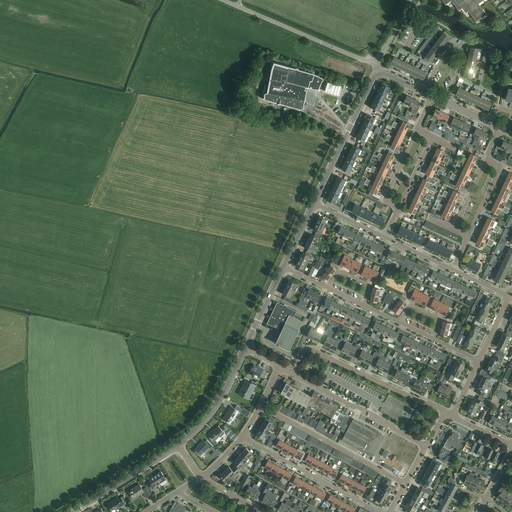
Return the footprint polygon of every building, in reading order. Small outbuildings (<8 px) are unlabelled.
[(441,0),(444,3),(445,2),(447,4),(451,0),(452,0),(453,1),(452,2),(457,9),(458,8),(460,10),(462,8),(464,11),(466,10),(467,12),(468,11),(470,13),(469,13),(476,22),(479,19),(478,18),(480,17),(482,15),(483,17),(486,14),(477,2),(479,1),(480,3),(483,0),(441,0)] [(440,37),(446,42),(450,37),(444,32),(440,37)] [(440,37),(436,42),(443,46),(446,42),(440,37)] [(443,46),(436,42),(433,46),(439,51),(443,46)] [(439,51),(433,46),(429,51),(436,56),(439,51)] [(436,56),(429,51),(425,56),(432,61),(436,56)] [(396,67),(399,59),(394,57),(391,64),(396,67)] [(405,62),(399,59),(396,67),(401,69),(405,62)] [(303,110),(307,90),(305,90),(306,87),(319,91),(320,91),(319,91),(319,89),(320,89),(324,79),(312,73),(272,62),(270,75),(267,90),(264,89),(262,99),(303,110)] [(405,62),(401,69),(407,72),(410,64),(405,62)] [(416,67),(410,64),(407,72),(412,74),(416,67)] [(416,67),(412,74),(418,77),(421,69),(416,67)] [(427,72),(421,69),(418,77),(423,79),(427,72)] [(339,97),(341,86),(327,82),(324,92),(339,97)] [(382,84),(379,89),(387,93),(390,87),(382,84)] [(461,97),(465,90),(459,87),(456,95),(461,97)] [(379,89),(377,95),(384,99),(387,93),(379,89)] [(470,92),(465,90),(461,97),(466,100),(470,92)] [(475,95),(470,92),(466,100),(472,102),(475,95)] [(384,99),(377,95),(374,101),(381,105),(384,99)] [(410,106),(413,98),(407,95),(404,103),(410,106)] [(475,95),(472,102),(477,105),(481,98),(475,95)] [(413,98),(410,106),(413,107),(412,109),(411,109),(411,112),(418,112),(419,110),(421,105),(418,104),(419,101),(413,98)] [(486,100),(481,98),(477,105),(483,107),(486,100)] [(492,103),(486,100),(483,107),(488,110),(492,103)] [(381,105),(374,101),(371,107),(378,110),(381,105)] [(439,111),(436,109),(433,116),(439,119),(442,112),(443,111),(442,110),(441,110),(440,110),(439,111)] [(442,112),(439,119),(446,122),(449,115),(442,112)] [(365,120),(372,124),(375,118),(367,115),(365,120)] [(454,117),(449,126),(452,127),(453,129),(455,130),(459,120),(454,117)] [(365,120),(362,126),(369,130),(372,124),(365,120)] [(459,120),(455,130),(460,132),(465,122),(459,120)] [(409,124),(403,121),(400,127),(406,130),(409,124)] [(433,132),(435,127),(437,124),(432,122),(428,130),(433,132)] [(465,122),(460,132),(463,133),(464,131),(468,132),(471,125),(465,122)] [(369,130),(362,126),(359,132),(367,136),(369,130)] [(400,127),(397,134),(403,137),(406,130),(400,127)] [(477,141),(482,130),(476,128),(473,135),(475,136),(474,140),(477,141)] [(488,133),(482,130),(477,141),(480,142),(481,139),(485,140),(488,133)] [(367,136),(359,132),(356,138),(360,140),(364,141),(367,136)] [(403,137),(397,134),(394,140),(400,143),(403,137)] [(465,145),(468,146),(474,148),(475,146),(469,143),(471,140),(468,139),(465,145)] [(400,143),(394,140),(391,146),(387,144),(386,148),(393,151),(394,149),(397,150),(400,143)] [(506,150),(509,143),(504,141),(500,148),(506,150)] [(353,145),(350,151),(357,155),(360,149),(353,145)] [(438,148),(435,154),(441,158),(444,151),(445,148),(442,146),(440,149),(438,148)] [(393,151),(388,149),(387,152),(388,152),(386,157),(383,155),(382,157),(385,159),(391,162),(394,155),(392,154),(393,151)] [(357,155),(350,151),(347,157),(354,161),(357,155)] [(471,153),(468,160),(474,163),(477,156),(471,153)] [(441,158),(435,154),(431,161),(438,164),(441,158)] [(354,161),(347,157),(344,163),(352,166),(354,161)] [(385,159),(382,165),(388,168),(391,162),(385,159)] [(468,160),(465,166),(471,169),(474,163),(468,160)] [(431,161),(428,167),(435,170),(438,164),(431,161)] [(352,166),(344,163),(341,169),(349,172),(348,173),(351,175),(353,171),(350,170),(352,166)] [(388,168),(382,165),(379,172),(385,175),(388,168)] [(471,169),(465,166),(461,173),(468,176),(471,169)] [(435,170),(428,167),(425,174),(428,175),(427,178),(436,182),(437,182),(439,179),(432,176),(435,170)] [(379,172),(376,178),(382,181),(385,175),(379,172)] [(461,173),(458,179),(465,182),(468,176),(461,173)] [(335,182),(342,186),(345,180),(338,177),(335,182)] [(376,178),(372,185),(379,188),(382,181),(376,178)] [(431,187),(428,186),(429,182),(435,185),(436,182),(427,178),(426,180),(423,178),(420,185),(427,188),(429,189),(431,187)] [(511,181),(506,178),(503,185),(510,188),(511,182),(511,181)] [(465,182),(458,179),(455,186),(462,189),(465,182)] [(342,186),(335,182),(332,188),(340,192),(342,186)] [(379,188),(372,185),(369,191),(376,194),(379,188)] [(420,185),(417,192),(424,195),(426,196),(427,194),(425,192),(427,188),(420,185)] [(503,185),(500,191),(507,194),(510,188),(503,185)] [(340,192),(332,188),(329,194),(337,198),(340,192)] [(450,197),(457,200),(460,193),(453,190),(450,197)] [(500,191),(497,198),(504,201),(507,194),(500,191)] [(424,195),(417,192),(414,198),(421,201),(424,195)] [(337,198),(329,194),(327,200),(334,203),(337,198)] [(457,200),(450,197),(447,203),(454,206),(457,200)] [(419,206),(421,201),(414,198),(411,205),(418,208),(419,206)] [(504,201),(497,198),(494,204),(501,207),(504,201)] [(447,203),(444,210),(451,213),(454,206),(447,203)] [(357,214),(361,207),(355,204),(352,212),(357,214)] [(501,207),(494,204),(491,211),(497,214),(501,207)] [(418,208),(411,205),(408,211),(415,214),(418,208)] [(367,210),(361,207),(357,214),(363,217),(367,210)] [(373,212),(367,210),(363,217),(369,220),(373,212)] [(451,213),(444,210),(441,216),(448,219),(451,213)] [(378,215),(373,212),(369,220),(375,223),(378,215)] [(378,215),(375,223),(381,226),(383,222),(384,222),(387,217),(382,215),(382,217),(378,215)] [(319,216),(316,223),(325,227),(327,223),(325,222),(326,220),(319,216)] [(492,227),(495,220),(488,217),(485,224),(492,227)] [(325,227),(316,223),(313,229),(315,230),(314,233),(321,236),(325,227)] [(492,227),(485,224),(482,230),(488,233),(492,227)] [(403,236),(407,229),(401,226),(397,233),(403,236)] [(343,236),(346,229),(340,227),(337,233),(343,236)] [(346,229),(343,236),(348,238),(351,232),(346,229)] [(413,231),(407,229),(403,236),(409,239),(413,231)] [(482,230),(479,237),(485,240),(488,233),(482,230)] [(418,234),(413,231),(409,239),(415,242),(418,234)] [(357,234),(351,232),(348,238),(353,241),(357,234)] [(310,234),(307,241),(315,244),(317,240),(319,241),(321,236),(314,233),(313,235),(310,234)] [(357,234),(353,241),(359,244),(362,237),(357,234)] [(424,237),(418,234),(415,242),(421,244),(422,242),(424,243),(427,236),(425,235),(424,237)] [(362,237),(359,244),(364,246),(367,239),(362,237)] [(485,240),(479,237),(476,243),(479,245),(477,249),(480,250),(481,251),(483,247),(482,246),(485,240)] [(367,239),(364,246),(370,249),(373,242),(367,239)] [(431,250),(435,242),(429,239),(426,247),(431,250)] [(312,254),(317,245),(315,244),(307,241),(304,247),(307,249),(305,251),(312,254)] [(373,242),(370,249),(375,251),(378,245),(373,242)] [(441,245),(435,242),(431,250),(437,252),(441,245)] [(384,247),(378,245),(375,251),(381,254),(379,258),(382,259),(386,250),(383,248),(384,247)] [(441,245),(437,252),(443,255),(446,248),(441,245)] [(446,248),(443,255),(449,258),(452,250),(446,248)] [(386,250),(382,259),(384,260),(386,257),(392,259),(395,252),(389,250),(389,251),(386,250)] [(302,253),(299,259),(306,262),(308,258),(310,258),(312,254),(305,251),(304,254),(302,253)] [(400,255),(395,252),(392,259),(397,262),(400,255)] [(350,270),(355,261),(350,258),(350,257),(345,255),(339,266),(343,267),(343,266),(350,270)] [(397,262),(402,264),(406,258),(400,255),(397,262)] [(402,264),(402,266),(404,267),(404,265),(408,267),(411,260),(406,258),(402,264)] [(471,269),(475,261),(469,258),(465,266),(471,269)] [(511,262),(504,258),(502,264),(509,267),(511,262)] [(296,261),(297,262),(296,265),(300,267),(298,270),(303,273),(308,263),(306,262),(299,259),(297,259),(296,261)] [(411,260),(408,267),(413,270),(416,263),(411,260)] [(361,264),(355,261),(350,270),(357,273),(361,264)] [(475,261),(471,269),(477,271),(481,264),(475,261)] [(422,266),(416,263),(413,270),(419,272),(422,266)] [(310,276),(315,266),(311,264),(306,274),(310,276)] [(502,264),(499,269),(506,273),(509,267),(502,264)] [(337,270),(331,265),(328,268),(327,267),(325,269),(332,275),(337,270)] [(368,278),(372,269),(365,266),(361,275),(368,278)] [(427,268),(422,266),(419,272),(424,275),(427,276),(430,270),(427,269),(427,268)] [(323,281),(325,279),(328,281),(332,275),(325,269),(323,272),(324,273),(322,276),(321,275),(318,278),(323,281)] [(372,269),(368,278),(375,281),(379,272),(372,269)] [(506,273),(499,269),(497,275),(504,278),(506,273)] [(435,280),(438,273),(433,271),(432,272),(430,270),(427,276),(430,277),(435,280)] [(438,273),(435,280),(441,283),(444,276),(438,273)] [(504,278),(497,275),(494,274),(493,276),(496,277),(494,280),(501,284),(504,278)] [(444,276),(441,283),(446,285),(449,278),(444,276)] [(449,278),(446,285),(451,288),(455,281),(449,278)] [(297,288),(294,287),(296,284),(288,280),(285,287),(292,290),(295,292),(297,288)] [(460,284),(455,281),(451,288),(457,290),(460,284)] [(460,284),(457,290),(462,293),(465,286),(460,284)] [(465,286),(462,293),(468,296),(471,289),(465,286)] [(292,290),(285,287),(282,293),(289,297),(292,290)] [(372,294),(379,296),(380,289),(373,287),(372,294)] [(418,303),(422,294),(418,292),(418,291),(415,289),(410,300),(413,301),(418,303)] [(476,291),(471,289),(468,296),(473,298),(474,297),(475,298),(477,293),(476,292),(476,291)] [(312,300),(315,293),(309,290),(306,296),(306,297),(304,300),(307,301),(308,298),(312,300)] [(390,295),(388,299),(391,301),(393,296),(394,297),(395,295),(399,298),(401,295),(396,293),(392,291),(390,295)] [(379,296),(372,294),(370,301),(377,302),(379,296)] [(422,294),(418,303),(426,306),(430,297),(422,294)] [(486,296),(484,302),(491,305),(492,306),(493,302),(492,302),(493,300),(486,296)] [(323,301),(321,306),(324,308),(325,306),(329,308),(332,301),(326,298),(325,302),(323,301)] [(306,302),(301,299),(297,306),(303,309),(306,302)] [(401,299),(397,305),(402,309),(407,303),(401,299)] [(437,312),(441,303),(434,299),(429,308),(437,312)] [(332,301),(329,308),(328,310),(330,311),(331,309),(334,310),(337,303),(332,301)] [(491,305),(484,302),(482,301),(481,303),(483,304),(481,307),(488,311),(491,305)] [(289,350),(303,321),(294,317),(296,311),(277,302),(267,323),(274,327),(275,324),(279,326),(274,342),(289,350)] [(337,303),(334,310),(339,313),(343,306),(337,303)] [(441,303),(437,312),(445,316),(449,307),(441,303)] [(402,309),(397,305),(392,310),(398,315),(402,309)] [(348,309),(343,306),(339,313),(345,315),(348,309)] [(481,307),(479,313),(486,316),(488,311),(481,307)] [(353,311),(348,309),(345,315),(350,318),(353,311)] [(359,314),(353,311),(350,318),(356,321),(359,314)] [(486,316),(479,313),(476,318),(475,321),(481,324),(482,321),(483,322),(486,316)] [(364,316),(359,314),(356,321),(361,323),(364,316)] [(364,316),(361,323),(366,326),(367,326),(369,320),(370,319),(364,316)] [(378,331),(381,324),(375,322),(375,323),(372,321),(369,327),(372,328),(378,331)] [(441,328),(448,330),(450,323),(443,321),(441,328)] [(455,332),(459,333),(464,323),(455,321),(455,324),(459,325),(455,332)] [(481,324),(475,321),(474,324),(473,324),(471,329),(478,333),(480,327),(479,327),(481,324)] [(381,324),(378,331),(383,334),(386,327),(381,324)] [(307,337),(312,339),(317,330),(314,329),(314,328),(311,327),(307,337)] [(392,329),(386,327),(383,334),(388,336),(392,329)] [(320,338),(323,339),(326,331),(318,328),(317,330),(312,339),(318,342),(320,338)] [(323,345),(329,347),(333,338),(331,337),(333,333),(330,332),(331,330),(328,328),(326,331),(323,339),(325,341),(323,345)] [(448,330),(441,328),(440,334),(447,336),(448,330)] [(392,329),(388,336),(387,339),(392,342),(393,341),(396,342),(397,340),(399,335),(397,333),(397,332),(392,329)] [(471,329),(468,335),(475,338),(478,333),(471,329)] [(511,342),(508,340),(510,336),(503,333),(500,340),(509,344),(510,345),(511,342)] [(402,336),(399,335),(397,340),(399,341),(399,342),(405,344),(408,337),(403,335),(402,336)] [(475,338),(468,335),(466,340),(473,344),(475,338)] [(341,345),(343,346),(341,351),(347,353),(351,344),(348,343),(349,342),(346,341),(348,337),(345,336),(343,339),(341,345)] [(408,337),(405,344),(404,347),(406,348),(407,345),(410,347),(414,340),(408,337)] [(333,338),(329,347),(335,350),(337,346),(339,347),(341,345),(343,339),(340,338),(340,340),(337,338),(336,340),(333,338)] [(414,340),(410,347),(409,349),(411,350),(412,348),(416,349),(419,343),(414,340)] [(473,344),(466,340),(463,346),(470,349),(473,344)] [(509,344),(500,340),(497,347),(504,350),(505,346),(507,347),(509,344)] [(355,351),(357,353),(361,346),(358,344),(356,343),(355,346),(351,344),(347,353),(352,356),(355,351)] [(419,343),(416,349),(421,352),(424,345),(419,343)] [(430,348),(424,345),(421,352),(426,355),(430,348)] [(358,359),(364,362),(368,353),(369,350),(361,346),(357,353),(360,354),(358,359)] [(430,348),(426,355),(432,357),(435,350),(430,348)] [(432,357),(431,360),(433,361),(434,358),(437,360),(441,353),(435,350),(432,357)] [(369,364),(371,360),(374,361),(376,357),(368,353),(364,362),(369,364)] [(446,356),(441,353),(437,360),(443,363),(446,356)] [(375,367),(380,370),(385,360),(386,358),(378,354),(376,357),(374,361),(377,362),(375,367)] [(493,359),(491,358),(488,364),(497,368),(498,368),(499,365),(496,364),(498,361),(501,362),(502,359),(494,356),(493,359)] [(386,372),(392,361),(389,359),(387,362),(385,360),(380,370),(386,372)] [(457,361),(454,367),(461,371),(464,364),(457,361)] [(263,369),(254,364),(249,373),(253,376),(254,373),(260,376),(263,378),(266,374),(262,372),(263,369)] [(497,368),(488,364),(485,371),(487,371),(486,374),(492,377),(493,374),(492,373),(493,371),(495,372),(497,368)] [(392,373),(395,374),(394,377),(400,380),(404,372),(398,369),(398,368),(395,367),(392,373)] [(451,373),(448,372),(446,378),(450,380),(453,374),(458,377),(461,371),(454,367),(451,373)] [(408,380),(411,382),(414,376),(415,372),(414,371),(412,375),(410,374),(411,373),(405,370),(404,372),(400,380),(406,383),(408,380)] [(483,376),(480,382),(486,385),(489,386),(490,383),(488,382),(489,379),(490,380),(492,377),(486,374),(485,377),(483,376)] [(413,386),(419,389),(424,378),(421,376),(419,380),(416,379),(417,378),(414,376),(411,382),(414,383),(412,386),(413,386)] [(429,383),(429,384),(426,383),(428,379),(425,377),(424,378),(419,389),(425,392),(427,389),(430,391),(432,385),(429,383)] [(249,399),(256,385),(245,380),(238,394),(249,399)] [(478,389),(476,393),(483,396),(485,392),(483,391),(485,388),(487,389),(489,386),(486,385),(480,382),(477,389),(478,389)] [(290,385),(291,385),(286,383),(285,385),(282,384),(279,389),(282,391),(281,393),(285,395),(290,385)] [(441,384),(437,392),(440,394),(440,393),(441,392),(448,396),(451,389),(441,384)] [(502,385),(499,384),(494,394),(497,396),(500,390),(502,385)] [(290,385),(285,395),(289,397),(294,388),(295,387),(291,385),(290,385)] [(293,399),(299,389),(295,387),(294,388),(289,397),(293,399)] [(303,392),(299,389),(293,399),(298,402),(303,392)] [(307,394),(303,392),(298,402),(302,404),(307,394)] [(311,396),(307,394),(302,404),(306,406),(311,397),(311,396)] [(311,397),(306,406),(302,414),(306,416),(309,410),(317,396),(313,394),(311,396),(311,397)] [(321,398),(317,396),(309,410),(313,412),(315,409),(315,408),(321,398)] [(320,410),(325,400),(321,398),(315,408),(320,410)] [(474,401),(472,400),(469,406),(479,410),(482,405),(482,406),(484,402),(483,402),(475,398),(474,401)] [(329,403),(325,400),(320,410),(324,412),(329,403)] [(324,412),(328,415),(333,405),(329,403),(324,412)] [(233,421),(239,411),(240,412),(243,409),(237,405),(235,409),(231,406),(223,419),(230,424),(231,424),(232,425),(233,424),(234,423),(234,421),(233,421)] [(335,406),(333,405),(328,415),(332,417),(336,410),(338,407),(335,406)] [(479,410),(469,406),(466,411),(474,415),(475,412),(478,413),(479,410)] [(340,412),(336,410),(332,417),(331,420),(335,422),(335,421),(340,412)] [(489,422),(489,423),(491,425),(492,424),(494,425),(497,418),(492,415),(494,411),(491,410),(487,419),(489,420),(489,422)] [(344,414),(340,412),(335,421),(335,422),(339,424),(344,415),(344,414)] [(345,424),(349,417),(344,414),(344,415),(339,424),(337,428),(344,432),(347,425),(345,424)] [(504,418),(501,417),(500,419),(497,418),(494,425),(499,427),(503,420),(503,419),(504,418)] [(266,418),(262,424),(269,428),(272,430),(273,427),(271,425),(272,422),(266,418)] [(353,419),(344,436),(342,440),(372,457),(384,436),(353,419)] [(503,419),(503,420),(499,427),(505,430),(509,421),(503,419)] [(321,427),(324,422),(320,420),(315,429),(319,431),(321,427)] [(262,424),(259,429),(266,433),(269,428),(262,424)] [(220,428),(218,425),(212,432),(211,431),(208,434),(211,436),(210,437),(210,438),(211,439),(212,440),(213,441),(214,439),(215,440),(219,436),(220,437),(226,430),(222,426),(220,428)] [(266,433),(259,429),(256,434),(263,439),(264,437),(266,438),(269,435),(266,433)] [(448,440),(454,443),(455,444),(458,445),(460,440),(458,439),(457,439),(459,435),(453,431),(452,434),(451,433),(447,439),(448,440)] [(203,441),(194,450),(195,451),(196,452),(200,456),(208,447),(209,449),(212,446),(206,440),(204,442),(203,441)] [(282,449),(285,443),(279,440),(276,446),(282,449)] [(444,459),(447,454),(448,454),(450,451),(454,443),(448,440),(447,442),(446,442),(443,447),(442,447),(440,450),(440,452),(438,456),(440,457),(439,459),(442,461),(443,462),(445,459),(444,459)] [(472,440),(470,443),(467,442),(463,449),(467,451),(467,452),(473,455),(474,452),(473,452),(478,443),(472,440)] [(285,443),(282,449),(288,453),(291,446),(285,443)] [(484,445),(478,443),(473,452),(474,452),(479,455),(480,454),(482,455),(483,452),(481,451),(484,445)] [(405,452),(406,449),(397,444),(389,459),(399,464),(400,461),(408,464),(412,455),(405,452)] [(291,446),(288,453),(294,456),(297,450),(291,446)] [(242,453),(248,458),(252,453),(246,448),(242,453)] [(483,452),(482,455),(484,456),(484,457),(490,460),(494,450),(488,448),(486,453),(483,452)] [(297,450),(294,456),(300,459),(304,453),(297,450)] [(494,450),(490,460),(495,462),(500,453),(494,450)] [(248,458),(242,453),(237,457),(246,465),(246,466),(248,463),(245,461),(248,458)] [(311,464),(314,458),(308,454),(304,460),(311,464)] [(233,462),(235,464),(233,466),(239,472),(246,465),(237,457),(233,462)] [(320,461),(314,458),(311,464),(317,467),(320,461)] [(429,465),(437,469),(440,464),(433,459),(429,465)] [(268,460),(264,467),(268,468),(266,471),(269,473),(270,470),(274,463),(268,460)] [(326,464),(320,461),(317,467),(323,470),(326,464)] [(280,467),(274,463),(270,470),(276,473),(280,467)] [(326,464),(323,470),(329,474),(332,467),(332,468),(333,465),(330,464),(329,466),(326,464)] [(426,471),(434,475),(437,469),(429,465),(426,471)] [(233,466),(231,469),(229,467),(224,471),(234,481),(236,479),(234,477),(237,475),(239,472),(233,466)] [(286,470),(280,467),(276,473),(282,477),(286,470)] [(332,467),(329,474),(335,477),(338,471),(332,468),(332,467)] [(292,473),(286,470),(282,477),(289,480),(292,473)] [(161,471),(154,476),(154,475),(149,478),(151,482),(148,483),(152,490),(155,488),(154,487),(165,479),(164,477),(161,471)] [(224,471),(220,475),(220,476),(219,477),(222,480),(223,479),(225,481),(228,479),(232,483),(234,481),(224,471)] [(423,476),(431,480),(434,475),(426,471),(423,476)] [(470,472),(469,475),(467,475),(464,482),(464,483),(465,483),(466,484),(467,484),(470,485),(473,477),(474,474),(470,472)] [(345,483),(348,477),(342,474),(338,480),(345,483)] [(298,486),(302,480),(296,476),(292,483),(298,486)] [(419,485),(423,487),(426,489),(426,488),(431,480),(423,476),(419,485)] [(470,485),(476,487),(479,479),(479,478),(476,476),(475,478),(473,477),(470,485)] [(354,480),(348,477),(345,483),(351,487),(354,480)] [(448,485),(447,487),(449,488),(455,492),(458,486),(454,484),(456,481),(449,477),(448,481),(449,482),(448,485)] [(392,487),(390,485),(391,482),(384,478),(382,481),(383,482),(380,487),(389,492),(392,487)] [(485,481),(479,479),(476,487),(482,489),(485,481)] [(302,480),(298,486),(304,489),(308,483),(302,480)] [(354,480),(351,487),(357,490),(360,484),(354,480)] [(254,483),(252,487),(247,484),(245,489),(247,490),(245,492),(248,494),(251,496),(257,485),(254,483)] [(314,487),(308,483),(304,489),(310,493),(314,487)] [(146,488),(144,489),(142,490),(139,484),(128,491),(133,499),(142,493),(146,498),(150,495),(146,488)] [(360,484),(357,490),(363,493),(366,487),(360,484)] [(259,486),(257,485),(251,496),(256,499),(260,492),(257,490),(259,486)] [(507,494),(509,492),(504,488),(501,486),(496,493),(499,495),(497,497),(502,501),(507,494)] [(314,487),(310,493),(316,496),(320,490),(314,487)] [(389,492),(380,487),(377,493),(378,493),(386,498),(386,497),(387,497),(388,496),(388,495),(389,492)] [(414,493),(422,497),(425,491),(432,495),(433,492),(426,488),(426,489),(423,487),(421,489),(417,487),(414,493)] [(441,488),(438,487),(437,489),(444,493),(452,497),(455,492),(449,488),(447,491),(445,490),(442,488),(441,488)] [(262,500),(261,501),(265,503),(265,502),(267,503),(273,493),(269,490),(268,491),(267,491),(266,493),(262,500)] [(326,493),(320,490),(316,496),(322,499),(326,493)] [(274,492),(273,493),(267,503),(273,506),(277,499),(274,498),(276,494),(274,492)] [(376,495),(378,496),(376,499),(383,503),(386,498),(378,493),(376,495)] [(411,498),(419,502),(422,497),(414,493),(411,498)] [(442,494),(442,495),(444,496),(443,499),(449,502),(452,497),(444,493),(443,495),(442,494)] [(333,504),(337,498),(330,494),(327,501),(333,504)] [(511,498),(511,497),(507,494),(502,501),(507,505),(511,498)] [(124,496),(121,497),(118,499),(117,498),(109,503),(107,504),(108,506),(108,505),(112,511),(116,511),(119,511),(118,509),(121,507),(122,508),(124,506),(123,505),(125,504),(125,503),(127,501),(124,496)] [(343,501),(337,498),(333,504),(339,508),(343,501)] [(408,504),(416,508),(420,510),(423,511),(424,509),(419,507),(419,506),(417,505),(419,502),(411,498),(408,504)] [(287,499),(285,504),(282,502),(278,509),(283,511),(290,501),(287,499)] [(443,499),(440,504),(446,507),(449,502),(443,499)] [(292,502),(290,501),(283,511),(293,511),(298,506),(295,504),(293,508),(290,507),(292,502)] [(349,504),(343,501),(339,508),(345,511),(349,504)] [(183,511),(184,511),(186,508),(179,504),(178,506),(177,505),(178,503),(175,508),(172,507),(169,511),(183,511)]
